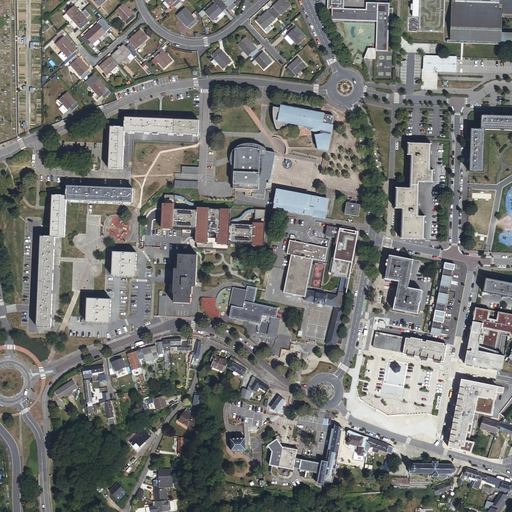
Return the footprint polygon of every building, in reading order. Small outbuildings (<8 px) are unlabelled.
[(223,12),(221,9),(224,7),(217,0),(214,0),(213,1),(216,3),(205,12),(213,21),(218,16),(223,12)] [(278,18),(291,6),(285,0),(280,0),(271,9),(278,18)] [(344,9),(344,0),(327,0),(327,9),(332,9),(331,20),(377,22),(376,48),(376,51),(388,52),(389,20),(393,20),(393,8),(389,8),(389,4),(366,3),(366,10),(344,9)] [(511,0),(491,0),(491,1),(481,1),(481,0),(451,0),(451,38),(502,39),(502,33),(503,18),(511,18),(511,0)] [(81,13),(78,10),(73,4),(65,11),(67,14),(64,17),(70,23),(81,13)] [(129,10),(124,4),(116,11),(120,16),(125,22),(127,24),(136,17),(131,12),(129,10)] [(198,22),(185,8),(177,15),(189,30),(198,22)] [(268,27),(278,18),(271,9),(261,18),(259,19),(256,22),(266,33),(270,30),(268,27)] [(89,23),(81,13),(70,23),(69,23),(74,29),(78,26),(81,29),(89,23)] [(104,31),(106,28),(101,22),(92,30),(99,38),(105,33),(104,31)] [(288,35),(297,45),(305,38),(296,27),(296,28),(294,25),(287,30),(290,33),(288,35)] [(99,38),(92,30),(83,38),(88,45),(91,42),(95,47),(100,43),(98,40),(99,38)] [(134,51),(148,39),(141,30),(129,41),(131,42),(128,45),(134,51)] [(511,45),(511,33),(502,33),(502,39),(502,42),(451,41),(447,40),(447,44),(511,45)] [(79,54),(64,37),(61,39),(58,36),(56,38),(59,42),(56,44),(63,52),(59,56),(64,62),(68,58),(68,59),(66,61),(67,63),(68,63),(77,56),(79,54)] [(259,52),(246,37),(238,45),(248,56),(250,55),(252,57),(259,52)] [(120,64),(134,51),(128,45),(126,47),(124,45),(121,48),(120,49),(112,56),(114,58),(120,64)] [(173,62),(161,48),(153,56),(155,58),(151,61),(156,66),(159,63),(164,69),(173,62)] [(376,59),(376,51),(376,48),(368,48),(364,59),(376,59)] [(214,59),(224,70),(232,62),(223,51),(221,53),(219,51),(213,56),(215,59),(214,59)] [(272,63),(263,52),(261,54),(259,52),(252,57),(255,60),(252,63),(255,66),(258,63),(264,70),(272,63)] [(423,71),(456,71),(456,55),(423,55),(423,71)] [(89,70),(77,56),(68,63),(83,80),(90,74),(88,71),(89,70)] [(107,76),(120,64),(114,58),(112,60),(110,58),(100,67),(107,76)] [(295,76),(307,66),(299,58),(289,67),(291,69),(288,71),(294,77),(295,76)] [(111,94),(98,80),(97,81),(93,76),(87,82),(91,86),(90,87),(96,93),(98,96),(100,98),(102,96),(105,99),(111,94)] [(79,106),(67,93),(59,101),(64,106),(61,109),(65,114),(70,109),(73,112),(79,106)] [(320,131),(320,134),(320,135),(315,136),(318,148),(318,149),(326,150),(328,151),(332,126),(333,117),(332,117),(332,116),(324,114),(281,107),(280,109),(274,108),(273,112),(273,116),(274,118),(274,120),(275,124),(276,125),(277,129),(278,129),(279,129),(281,129),(284,127),(286,126),(287,125),(289,125),(291,125),(292,125),(294,126),(297,127),(301,127),(301,126),(306,127),(306,128),(320,131)] [(511,130),(511,116),(481,115),(481,129),(485,130),(511,130)] [(199,135),(199,121),(125,118),(125,127),(125,131),(199,135)] [(123,169),(125,131),(125,127),(111,127),(109,169),(123,169)] [(484,173),(485,130),(481,129),(471,129),(470,172),(484,173)] [(429,171),(431,144),(409,144),(409,156),(412,156),(411,185),(419,185),(419,182),(432,183),(433,171),(429,171)] [(263,173),(264,167),(268,168),(271,154),(260,152),(260,151),(258,150),(255,149),(255,147),(241,146),(241,148),(239,149),(235,149),(235,156),(235,159),(232,159),(231,166),(234,166),(233,189),(255,190),(255,194),(259,195),(259,196),(260,197),(260,196),(260,195),(263,196),(265,180),(266,179),(263,178),(263,177),(263,176),(263,175),(263,173)] [(10,168),(30,161),(27,154),(7,161),(10,168)] [(269,181),(275,154),(271,154),(268,168),(266,179),(265,180),(269,181)] [(34,173),(32,167),(12,174),(15,181),(34,173)] [(418,217),(419,185),(411,185),(410,189),(397,188),(397,209),(404,209),(403,239),(423,240),(424,217),(418,217)] [(133,203),(133,189),(67,186),(67,196),(67,200),(133,203)] [(274,209),(325,219),(328,201),(304,196),(303,198),(300,198),(300,196),(277,191),(274,209)] [(67,200),(67,196),(52,195),(51,237),(55,237),(65,238),(67,200)] [(230,222),(231,210),(220,209),(220,210),(209,209),(199,208),(198,212),(197,212),(197,210),(174,209),(175,195),(164,195),(162,229),(171,230),(171,231),(173,231),(173,228),(196,230),(196,228),(198,228),(197,235),(196,235),(195,240),(197,240),(197,245),(228,247),(229,243),(230,243),(230,244),(253,245),(253,247),(261,248),(261,249),(263,249),(266,210),(255,210),(255,213),(254,226),(231,224),(231,226),(230,226),(230,222)] [(197,206),(194,204),(191,203),(190,202),(183,197),(180,196),(175,196),(175,199),(180,199),(186,204),(189,205),(192,207),(195,208),(197,210),(197,212),(198,212),(199,208),(197,206)] [(359,217),(361,205),(347,202),(345,214),(359,217)] [(249,214),(252,213),(255,213),(255,210),(254,210),(249,211),(246,212),(240,218),(238,219),(234,220),(230,222),(230,226),(231,226),(231,224),(233,224),(236,222),(241,221),(243,219),(247,215),(249,214)] [(337,238),(338,228),(328,226),(326,236),(331,237),(333,237),(337,238)] [(349,279),(358,232),(338,228),(337,238),(333,237),(332,241),(331,244),(332,244),(332,247),(331,247),(329,255),(329,262),(328,274),(342,277),(349,279)] [(51,327),(55,237),(51,237),(41,237),(37,327),(51,327)] [(338,336),(345,309),(341,308),(344,299),(345,293),(347,293),(349,279),(342,277),(338,297),(328,295),(327,296),(317,294),(318,293),(307,291),(313,259),(325,261),(328,249),(290,241),(287,254),(291,255),(284,293),(286,293),(305,298),(305,300),(315,302),(315,304),(326,306),(326,305),(335,307),(326,345),(336,347),(336,344),(340,345),(342,337),(338,336)] [(136,277),(137,253),(113,252),(112,276),(136,277)] [(195,287),(196,256),(180,255),(179,271),(176,270),(174,302),(184,302),(191,302),(191,287),(195,287)] [(407,286),(412,260),(391,256),(386,279),(401,282),(400,284),(407,286)] [(452,273),(453,270),(454,270),(455,266),(448,264),(445,264),(444,270),(441,269),(440,271),(452,273)] [(452,282),(453,277),(452,277),(452,273),(440,271),(440,273),(443,274),(442,280),(452,282)] [(511,283),(486,279),(483,292),(511,297),(511,283)] [(449,291),(449,288),(451,288),(452,282),(442,280),(440,287),(437,287),(437,289),(449,291)] [(418,302),(421,291),(407,288),(407,286),(400,284),(400,287),(399,290),(398,298),(397,301),(395,301),(394,308),(418,313),(420,302),(418,302)] [(277,337),(281,318),(277,318),(279,309),(254,303),(257,288),(247,286),(247,291),(236,288),(230,318),(260,324),(259,333),(277,337)] [(448,300),(449,295),(448,294),(449,291),(437,289),(436,291),(440,291),(438,298),(448,300)] [(305,298),(286,293),(285,300),(304,304),(305,300),(305,298)] [(110,323),(111,299),(87,298),(86,322),(110,323)] [(202,316),(219,318),(220,309),(215,308),(216,299),(203,298),(202,316)] [(445,309),(446,305),(447,306),(448,300),(438,298),(437,305),(434,304),(433,306),(445,309)] [(445,318),(446,312),(445,312),(445,309),(433,306),(433,308),(436,309),(435,316),(445,318)] [(479,313),(480,310),(476,309),(476,310),(474,316),(472,326),(472,329),(476,329),(479,313)] [(511,315),(480,309),(480,310),(479,313),(511,319),(511,315)] [(496,351),(500,331),(510,333),(511,336),(511,319),(479,313),(476,329),(472,329),(471,331),(469,341),(468,349),(466,356),(465,361),(465,364),(469,365),(473,366),(475,366),(479,367),(480,367),(483,368),(488,369),(493,370),(493,367),(503,369),(505,356),(498,355),(499,351),(496,351)] [(441,336),(442,330),(441,330),(442,326),(430,324),(429,326),(433,327),(431,334),(441,336)] [(410,355),(413,340),(411,339),(376,332),(374,344),(373,347),(403,353),(410,355)] [(417,356),(419,348),(427,350),(441,353),(440,360),(441,362),(444,362),(447,346),(444,345),(444,344),(427,340),(426,342),(422,341),(422,340),(411,337),(411,339),(413,340),(410,355),(403,353),(403,354),(407,355),(407,356),(414,358),(414,357),(417,357),(417,356)] [(190,350),(191,341),(187,340),(187,342),(180,342),(180,338),(169,340),(169,350),(190,350)] [(198,356),(200,342),(196,340),(193,351),(192,351),(191,354),(193,355),(192,357),(193,357),(191,364),(196,365),(198,356)] [(403,353),(373,347),(374,344),(370,343),(369,351),(402,357),(403,354),(403,353)] [(157,357),(156,352),(152,354),(150,347),(143,349),(145,357),(143,358),(144,361),(157,357)] [(145,357),(143,349),(143,348),(136,350),(139,359),(143,358),(145,357)] [(440,360),(441,353),(427,350),(419,348),(417,356),(433,359),(440,360)] [(140,367),(135,351),(131,352),(126,355),(130,367),(131,370),(140,367)] [(226,360),(210,354),(208,361),(211,362),(209,366),(221,371),(226,360)] [(123,368),(120,359),(111,362),(114,371),(117,370),(121,369),(123,368)] [(245,371),(231,362),(228,368),(232,371),(231,373),(234,375),(236,373),(242,376),(245,371)] [(400,372),(401,367),(397,364),(393,366),(392,370),(395,373),(400,372)] [(94,373),(102,372),(101,366),(83,368),(81,368),(83,379),(91,378),(91,376),(94,376),(94,373)] [(267,387),(252,376),(246,389),(245,392),(243,398),(246,399),(249,391),(254,393),(258,387),(266,392),(268,388),(267,387)] [(93,396),(92,392),(90,393),(89,383),(91,383),(91,378),(83,379),(86,406),(89,406),(92,406),(90,397),(93,396)] [(492,416),(497,392),(503,394),(504,388),(482,383),(477,382),(468,381),(464,380),(462,379),(460,387),(459,395),(458,399),(457,406),(456,411),(454,418),(453,423),(452,430),(451,435),(449,442),(448,447),(455,449),(460,431),(464,417),(466,413),(474,416),(475,413),(492,416)] [(70,390),(75,387),(71,381),(54,391),(58,398),(66,393),(70,390)] [(245,392),(246,389),(242,388),(240,395),(238,395),(238,396),(243,398),(245,392)] [(169,405),(166,394),(155,397),(159,408),(169,405)] [(202,410),(202,395),(200,395),(200,396),(193,395),(191,404),(197,406),(196,409),(197,410),(198,410),(202,410)] [(370,400),(368,414),(397,419),(401,401),(368,395),(367,399),(370,400)] [(284,401),(278,396),(275,400),(282,404),(284,401)] [(113,423),(108,399),(98,401),(100,407),(104,406),(108,424),(113,423)] [(276,413),(282,404),(275,400),(269,408),(276,413)] [(194,416),(197,410),(196,409),(186,406),(183,410),(194,416)] [(191,427),(196,418),(194,416),(183,410),(177,420),(188,426),(187,434),(190,434),(191,427)] [(471,454),(475,443),(469,442),(474,416),(466,413),(464,417),(460,431),(455,449),(471,454)] [(498,429),(499,423),(483,419),(481,426),(480,428),(489,432),(488,433),(495,435),(495,434),(496,434),(498,429)] [(89,426),(88,420),(74,425),(76,430),(89,426)] [(511,434),(511,426),(502,422),(500,422),(499,423),(498,429),(507,433),(507,434),(511,436),(511,435),(511,434)] [(332,482),(342,428),(334,425),(333,428),(326,464),(324,463),(301,459),(299,468),(299,469),(311,471),(311,475),(313,478),(332,482)] [(145,438),(150,434),(143,426),(137,432),(133,428),(125,436),(129,440),(129,439),(137,447),(139,447),(141,445),(142,446),(147,440),(145,438)] [(326,464),(333,428),(331,428),(324,463),(326,464)] [(366,444),(367,437),(362,436),(351,431),(347,430),(346,431),(346,436),(346,437),(348,438),(347,444),(353,445),(358,446),(357,450),(357,454),(362,456),(363,452),(367,453),(368,445),(366,444)] [(188,453),(188,437),(175,438),(175,440),(181,439),(182,451),(182,453),(188,453)] [(377,445),(379,442),(367,437),(366,444),(368,445),(373,447),(371,451),(374,452),(377,445)] [(245,450),(244,438),(230,438),(230,451),(245,450)] [(279,477),(284,450),(281,449),(277,438),(268,441),(272,452),(269,463),(272,464),(270,473),(272,476),(279,477)] [(386,451),(388,445),(379,442),(377,445),(374,452),(384,455),(385,451),(386,452),(386,451)] [(294,458),(296,451),(288,447),(284,450),(279,477),(287,479),(291,476),(293,467),(294,458)] [(299,468),(301,459),(294,458),(293,467),(299,468)] [(455,471),(456,469),(455,467),(455,466),(454,465),(452,465),(452,464),(437,463),(437,461),(438,461),(437,460),(437,461),(436,461),(433,460),(432,460),(431,461),(432,461),(432,463),(408,463),(408,465),(407,471),(408,471),(408,473),(430,473),(430,475),(429,476),(430,476),(431,476),(432,475),(432,476),(437,476),(437,477),(439,478),(439,479),(440,479),(442,480),(442,479),(443,479),(444,478),(445,477),(446,476),(446,474),(451,474),(451,473),(452,473),(454,472),(455,471)] [(169,474),(168,466),(154,468),(154,475),(169,474)] [(463,480),(466,475),(465,474),(467,468),(465,467),(459,478),(463,480)] [(475,481),(479,472),(467,468),(465,474),(466,475),(469,475),(468,479),(475,481)] [(486,479),(488,475),(479,472),(475,481),(472,487),(478,489),(480,483),(481,479),(484,481),(485,481),(486,479)] [(163,486),(170,486),(169,474),(154,475),(152,478),(153,478),(153,483),(152,483),(152,485),(158,485),(163,484),(163,486)] [(511,489),(511,486),(511,484),(510,483),(488,475),(486,479),(485,481),(496,484),(495,488),(509,492),(511,489)] [(116,498),(125,491),(118,482),(109,490),(116,498)] [(435,494),(451,489),(448,482),(433,488),(435,494)] [(163,499),(162,492),(164,492),(163,486),(163,484),(158,485),(152,485),(154,500),(163,499)] [(490,511),(495,511),(507,494),(501,493),(492,505),(489,510),(488,511),(490,511)] [(169,508),(168,506),(164,506),(163,503),(163,499),(154,500),(154,505),(145,506),(146,511),(169,508)] [(492,505),(486,501),(483,506),(489,510),(492,505)]
